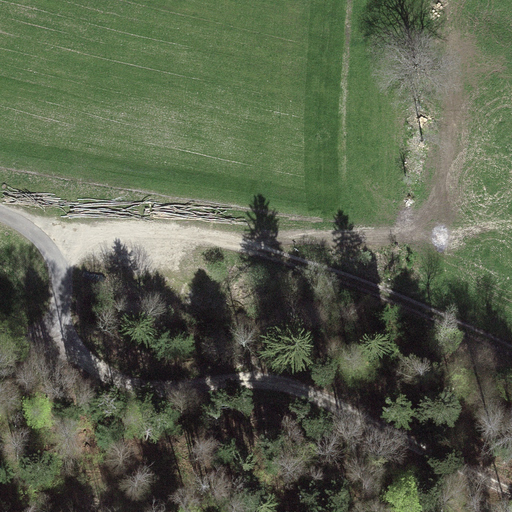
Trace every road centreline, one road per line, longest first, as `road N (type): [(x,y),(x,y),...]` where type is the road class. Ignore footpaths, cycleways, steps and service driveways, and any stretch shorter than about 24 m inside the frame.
road 1 (track): [(511,495),(294,386),(158,389),(113,379),(80,354),(57,322)]
road 2 (track): [(44,242),(166,232),(254,249),(511,349)]
road 3 (track): [(0,332),(57,322),(64,285),(44,242)]
